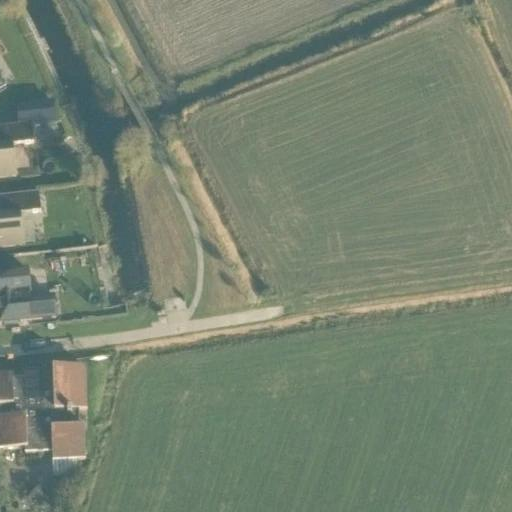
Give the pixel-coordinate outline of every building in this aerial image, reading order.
[(29,109),(29,110),(17,111),(19,128),(32,127),(32,129),(54,127),(52,106),(29,109)] [(0,181),(16,179),(12,147),(34,144),(32,127),(0,130),(0,181)] [(1,201),(3,218),(0,217),(0,250),(23,248),(20,216),(41,214),(39,197),(1,201)] [(0,326),(56,321),(54,300),(31,302),(28,273),(0,275),(0,326)] [(85,371),(54,372),(54,375),(39,376),(39,375),(23,375),(24,382),(12,382),(12,378),(0,378),(0,452),(25,452),(25,457),(43,456),(43,455),(53,455),(54,464),(85,463),(84,432),(80,432),(79,413),(86,413),(85,371)]
